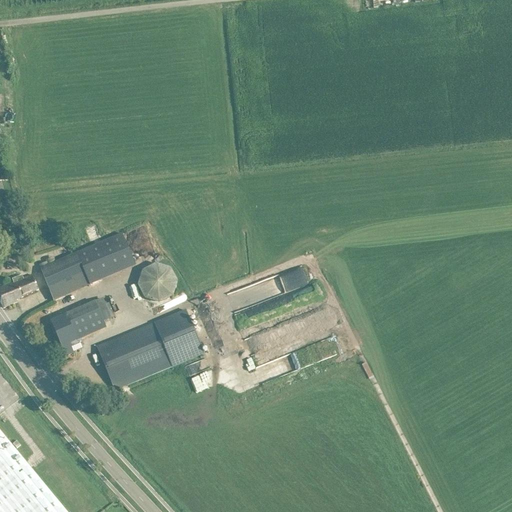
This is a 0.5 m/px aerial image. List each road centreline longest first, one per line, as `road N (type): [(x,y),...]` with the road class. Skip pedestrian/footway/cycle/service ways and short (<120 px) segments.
road 1 (secondary): [(153,511),(79,433),(0,327)]
road 2 (unclassified): [(0,23),(216,0)]
